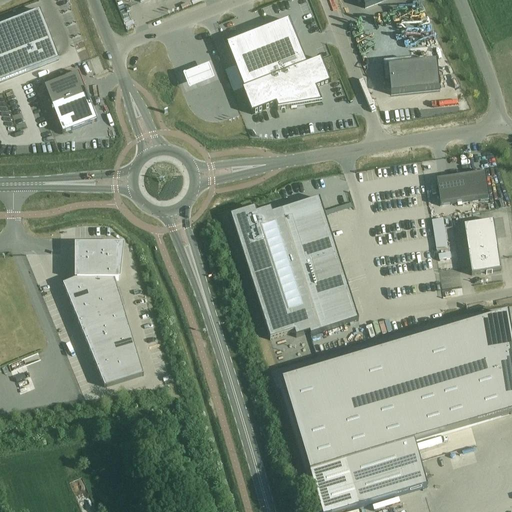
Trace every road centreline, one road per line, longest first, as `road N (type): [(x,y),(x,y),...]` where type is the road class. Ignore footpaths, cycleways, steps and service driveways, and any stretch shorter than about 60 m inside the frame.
road 1 (primary): [(267,511),(198,283)]
road 2 (unclassified): [(15,244),(73,390),(0,405)]
road 3 (unclassified): [(326,0),(379,144)]
road 4 (unclassified): [(111,48),(237,0)]
road 5 (tertiary): [(496,125),(494,90),(460,0)]
